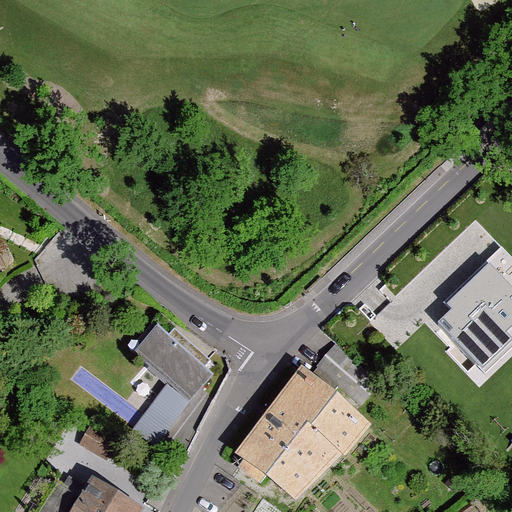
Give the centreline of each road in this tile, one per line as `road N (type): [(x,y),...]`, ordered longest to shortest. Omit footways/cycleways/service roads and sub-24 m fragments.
road 1 (track): [(511,167),(382,295),(386,316),(453,385),(511,422)]
road 2 (residential): [(265,357),(511,125)]
road 3 (residential): [(265,357),(198,315),(0,150)]
road 4 (residential): [(181,511),(265,357)]
